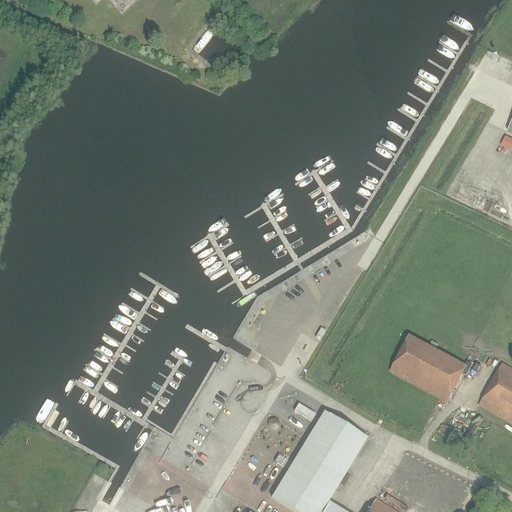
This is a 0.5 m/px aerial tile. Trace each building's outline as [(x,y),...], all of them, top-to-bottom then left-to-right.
[(321,329),(315,338),(320,340),(325,331),(321,329)] [(467,367),(463,375),(466,376),(472,365),(466,363),(465,366),(467,367)] [(511,370),(503,365),(480,407),(511,424),(511,370)] [(298,404),(294,411),(311,422),(315,415),(298,404)] [(324,413),(271,499),(292,511),(322,511),(367,439),(324,413)] [(465,439),(471,442),(482,419),(475,416),(465,439)] [(394,511),(375,500),(368,511),(394,511)]
